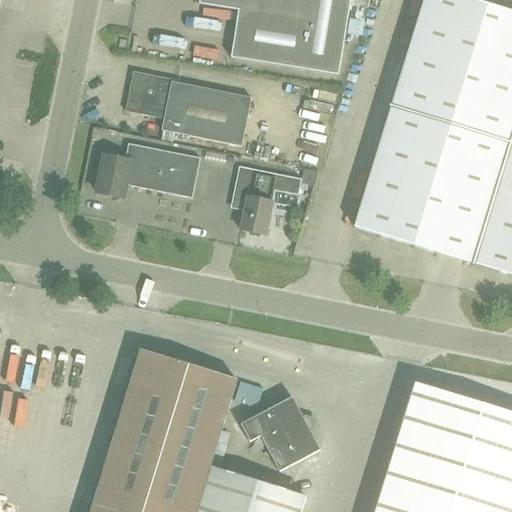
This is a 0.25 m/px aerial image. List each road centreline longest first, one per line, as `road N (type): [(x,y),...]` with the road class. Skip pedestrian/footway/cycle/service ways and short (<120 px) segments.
road 1 (unclassified): [(511,351),(36,255)]
road 2 (unclassified): [(36,255),(87,0)]
